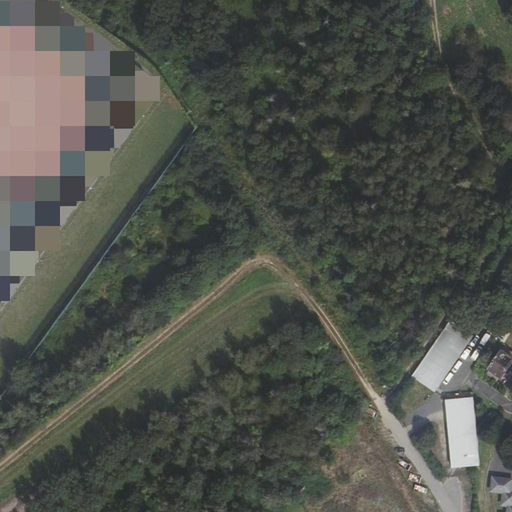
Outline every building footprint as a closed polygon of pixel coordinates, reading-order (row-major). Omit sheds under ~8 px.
[(484,306),(489,300),(482,296),(478,302),(484,306)] [(455,316),(416,372),(433,384),(473,329),(455,316)] [(477,332),(473,329),(433,384),(438,388),(477,332)] [(491,364),(501,372),(503,374),(511,363),(511,354),(504,348),(491,364)] [(495,378),(501,372),(491,364),(486,370),(495,378)] [(476,393),(471,394),(476,462),(482,462),(476,393)] [(471,394),(450,395),(455,464),(476,462),(471,394)] [(511,503),(511,493),(507,492),(507,488),(503,486),(502,482),(503,482),(505,481),(507,478),(506,476),(511,472),(511,471),(511,463),(506,461),(500,465),(500,472),(494,475),(494,479),(490,481),(491,490),(498,492),(497,496),(502,498),(503,505),(501,505),(499,506),(498,508),(499,511),(496,511),(506,511),(509,510),(509,505),(511,503)]
